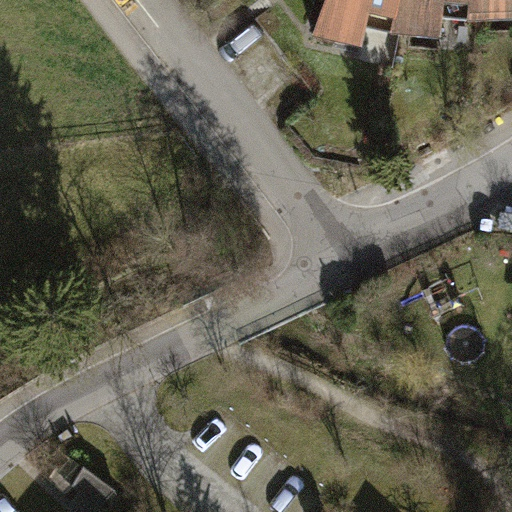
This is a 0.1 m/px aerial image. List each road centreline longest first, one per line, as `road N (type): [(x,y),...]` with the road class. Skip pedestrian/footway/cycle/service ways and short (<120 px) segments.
road 1 (residential): [(0,450),(344,261)]
road 2 (residential): [(344,261),(149,0)]
road 3 (residential): [(344,261),(511,169)]
